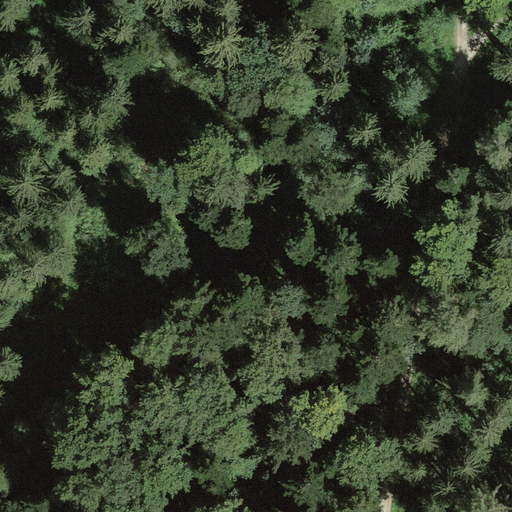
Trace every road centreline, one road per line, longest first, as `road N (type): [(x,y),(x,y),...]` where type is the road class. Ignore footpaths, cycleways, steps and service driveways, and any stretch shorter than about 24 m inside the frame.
road 1 (track): [(384,511),(464,59),(459,0)]
road 2 (track): [(0,431),(157,511)]
